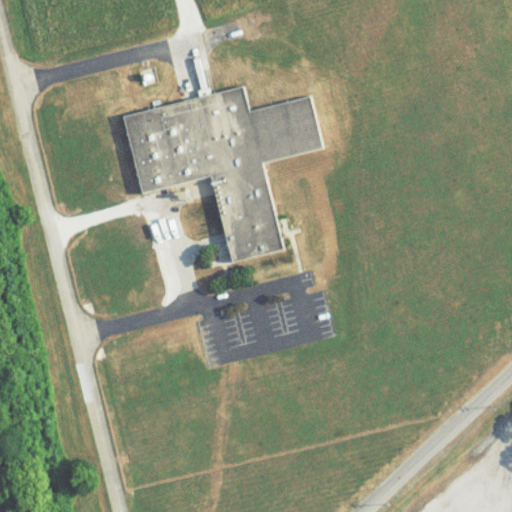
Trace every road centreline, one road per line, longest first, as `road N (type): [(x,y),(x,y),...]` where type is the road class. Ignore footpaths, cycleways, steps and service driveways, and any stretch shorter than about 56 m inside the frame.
road 1 (residential): [(118,511),(0,21)]
road 2 (tertiary): [(372,511),(511,381)]
